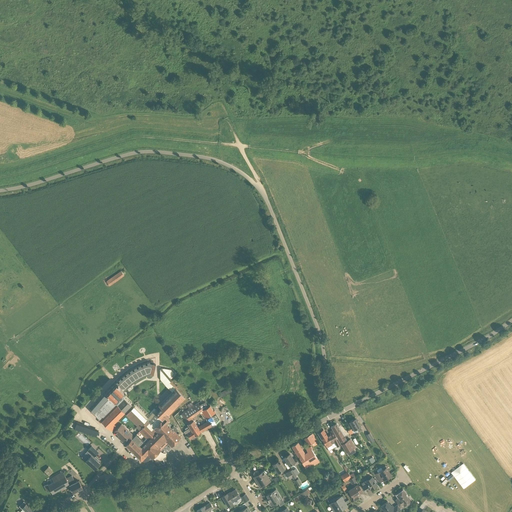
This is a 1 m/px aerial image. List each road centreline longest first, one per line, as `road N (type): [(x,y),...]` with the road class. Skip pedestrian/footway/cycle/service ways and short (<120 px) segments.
road 1 (track): [(0,177),(145,136),(414,156),(473,150),(511,160)]
road 2 (unclassified): [(0,190),(145,151),(215,160),(246,175),(272,211),(322,340),(334,413)]
road 3 (track): [(0,88),(90,122),(195,118),(219,108),(260,189)]
road 4 (residential): [(334,413),(511,320)]
road 5 (residential): [(82,495),(233,459)]
road 6 (track): [(9,343),(58,307),(112,378)]
